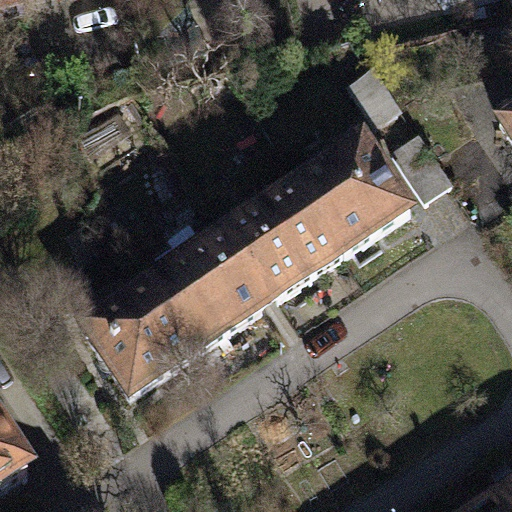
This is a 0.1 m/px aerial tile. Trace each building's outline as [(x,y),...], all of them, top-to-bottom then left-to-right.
[(0,0),(0,13),(42,3),(40,0),(0,0)] [(371,77),(347,93),(374,133),(398,117),(371,77)] [(511,120),(501,127),(511,143),(511,120)] [(417,143),(392,159),(425,209),(450,193),(417,143)] [(340,265),(410,218),(361,145),(291,192),(340,265)] [(270,312),(340,265),(291,192),(221,240),(270,312)] [(201,360),(270,312),(221,240),(151,287),(201,360)] [(131,407),(201,360),(151,287),(81,334),(131,407)] [(0,437),(0,498),(28,480),(0,437)] [(505,511),(511,511),(511,498),(501,505),(505,511)]
